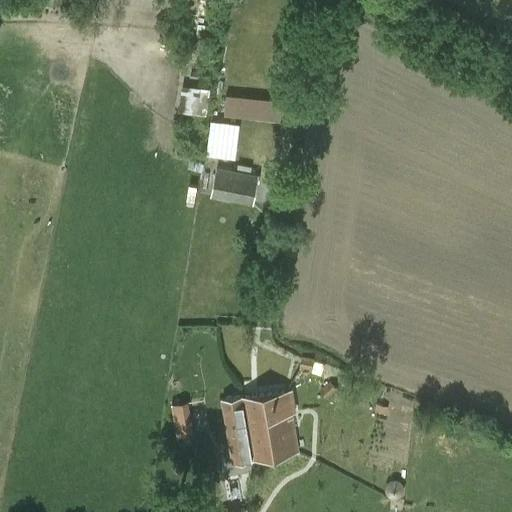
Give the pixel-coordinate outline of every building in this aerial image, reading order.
[(186,81),(180,108),(208,114),(214,88),(186,81)] [(229,91),(226,111),(280,119),(283,99),(229,91)] [(238,155),(238,144),(226,144),(227,119),(215,119),(214,154),(238,155)] [(218,167),(211,196),(253,203),(258,176),(218,167)] [(291,389),(242,396),(252,458),(297,451),(292,415),(294,413),(291,389)] [(252,458),(242,396),(222,398),(232,461),(252,458)] [(178,430),(200,429),(199,401),(176,402),(178,430)]
